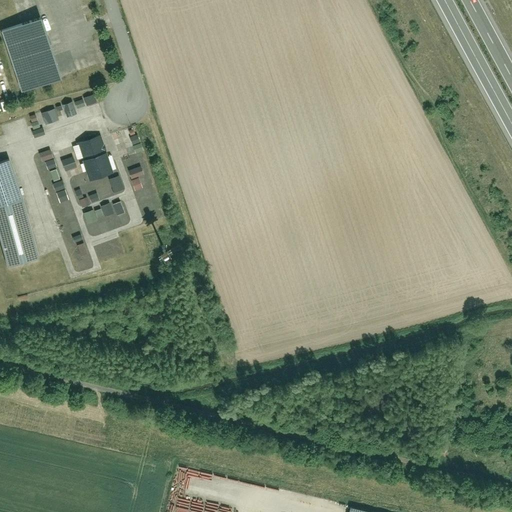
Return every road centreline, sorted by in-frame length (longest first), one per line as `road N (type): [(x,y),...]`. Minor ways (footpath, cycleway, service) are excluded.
road 1 (track): [(511,486),(0,364)]
road 2 (motorway): [(444,0),(511,125)]
